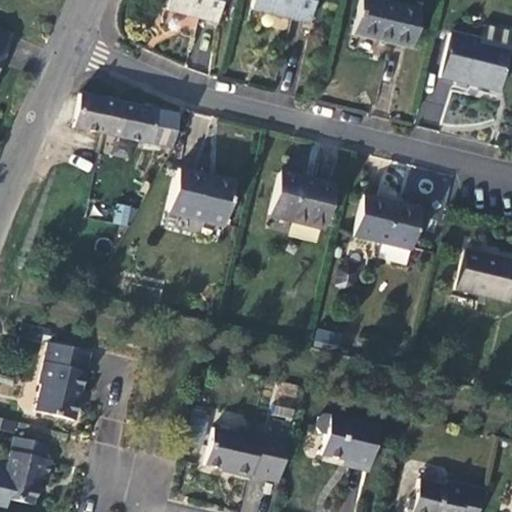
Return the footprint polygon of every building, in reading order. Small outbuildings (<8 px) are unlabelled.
[(216,27),(221,0),(166,0),(163,14),(216,27)] [(309,24),(313,0),(250,0),(249,11),(309,24)] [(411,52),(419,14),(362,1),(353,39),(411,52)] [(499,93),(511,36),(484,29),(480,45),(449,38),(440,80),(499,93)] [(0,69),(14,39),(0,32),(0,69)] [(73,148),(124,161),(133,127),(87,114),(73,148)] [(124,161),(166,172),(176,173),(184,139),(133,127),(124,161)] [(96,176),(67,165),(57,189),(88,199),(96,176)] [(228,254),(238,211),(183,198),(173,242),(228,254)] [(332,251),(340,213),(284,201),(276,239),(332,251)] [(116,202),(112,222),(126,226),(131,206),(116,202)] [(362,259),(420,270),(428,232),(370,220),(362,259)] [(511,322),(511,280),(467,271),(459,312),(511,322)] [(37,412),(56,415),(68,347),(48,344),(39,383),(42,388),(37,412)] [(90,352),(68,347),(56,415),(75,420),(90,352)] [(316,414),(315,431),(330,432),(331,415),(316,414)] [(379,490),(390,444),(340,433),(330,437),(328,445),(331,451),(338,453),(333,472),(355,477),(363,479),(362,486),(379,490)] [(260,482),(286,489),(293,459),(277,455),(279,444),(253,438),(243,441),(220,435),(212,471),(233,476),(237,480),(253,484),(260,482)] [(19,436),(5,496),(37,503),(44,476),(51,478),(55,461),(51,456),(54,445),(19,436)] [(295,448),(279,444),(277,455),(293,459),(295,448)] [(353,484),(362,486),(363,479),(355,477),(353,484)] [(492,511),(495,504),(463,496),(454,500),(432,495),(428,510),(424,511),(492,511)]
